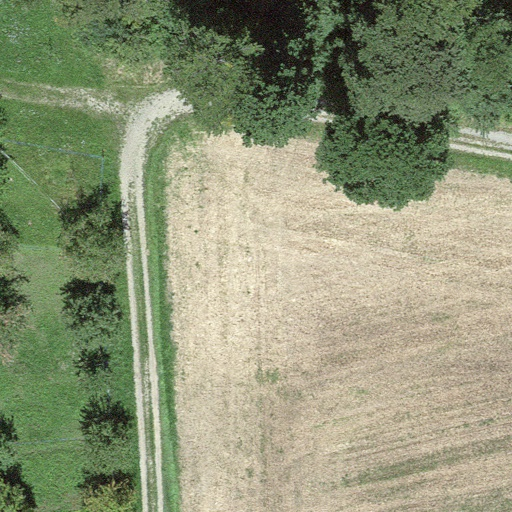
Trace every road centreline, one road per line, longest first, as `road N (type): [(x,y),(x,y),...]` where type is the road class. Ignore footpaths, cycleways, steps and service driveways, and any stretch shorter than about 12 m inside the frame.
road 1 (track): [(511,141),(228,99),(174,106),(144,130),(133,169),(154,511)]
road 2 (track): [(228,99),(123,100),(0,81)]
